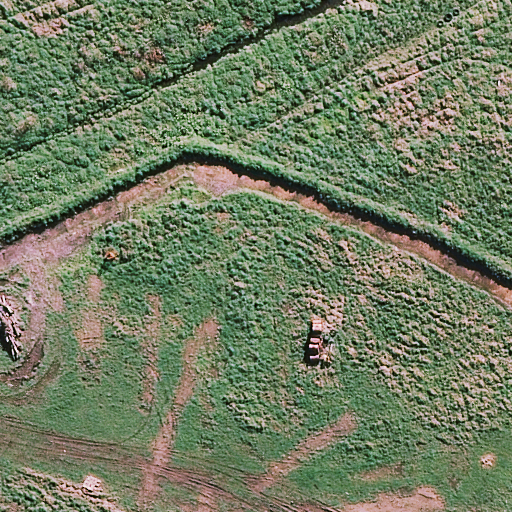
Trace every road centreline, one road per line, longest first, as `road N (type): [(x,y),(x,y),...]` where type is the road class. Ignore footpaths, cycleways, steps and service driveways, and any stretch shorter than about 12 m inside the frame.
road 1 (motorway): [(0,273),(511,489)]
road 2 (motorway): [(340,511),(0,372)]
